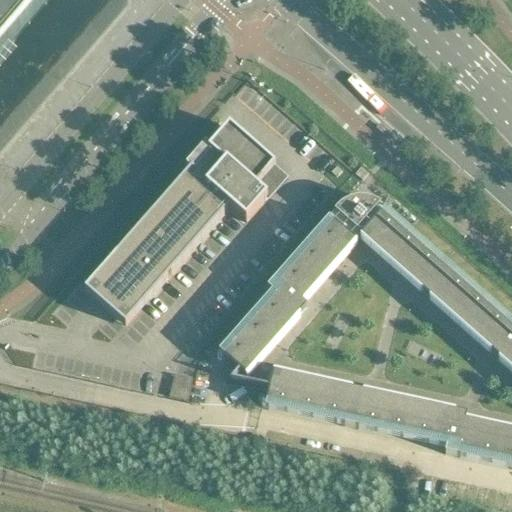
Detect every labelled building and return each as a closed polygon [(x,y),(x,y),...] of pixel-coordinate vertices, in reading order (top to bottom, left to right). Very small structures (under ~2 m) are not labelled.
[(0,0),(0,58),(50,0),(0,0)] [(126,329),(230,210),(246,224),(267,200),(265,197),(271,189),(263,182),(275,170),(276,169),(230,129),(209,153),(192,172),(114,261),(85,293),(126,329)] [(356,235),(380,207),(376,205),(370,203),(363,202),(357,202),(350,203),(344,206),(339,210),(334,215),(339,220),(356,235)] [(381,215),(360,240),(421,293),(442,269),(381,215)] [(308,253),(279,285),(302,305),(330,273),(356,244),(333,225),(308,253)] [(450,276),(447,279),(430,300),(491,354),(511,330),(450,276)] [(276,298),(223,359),(238,372),(245,378),(299,318),(277,298),(277,297),(276,298)] [(511,345),(499,361),(511,373),(511,345)] [(188,402),(193,380),(173,375),(168,397),(188,402)] [(269,392),(266,405),(351,424),(357,394),(272,376),(269,392)] [(453,415),(368,396),(361,426),(369,428),(446,444),(453,415)] [(511,434),(463,423),(457,453),(511,464),(511,434)]
